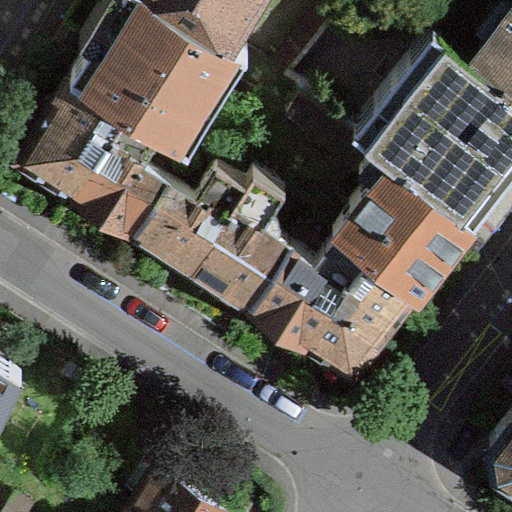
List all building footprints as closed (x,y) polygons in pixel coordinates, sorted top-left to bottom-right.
[(246,41),(229,31),(178,0),(109,0),(80,49),(71,63),(126,97),(160,117),(188,135),(246,41)] [(247,0),(178,0),(229,31),(247,0)] [(511,0),(487,0),(478,12),(488,20),(470,43),(511,75),(511,0)] [(511,158),(511,75),(470,43),(432,13),(353,115),(473,209),(510,162),(511,158)] [(19,149),(72,183),(126,97),(71,63),(54,90),(44,93),(32,112),(34,123),(19,149)] [(301,75),(283,105),(355,162),(359,157),(371,166),(334,214),(340,219),(369,242),(417,280),(435,257),(473,209),(353,115),(308,79),(301,75)] [(132,222),(166,168),(138,151),(160,117),(126,97),(72,183),(71,183),(132,222)] [(190,259),(247,171),(216,152),(194,186),(166,168),(132,222),(154,236),(190,259)] [(283,179),(253,160),(247,171),(190,259),(199,264),(248,296),(289,232),(262,213),(283,179)] [(248,296),(258,303),(307,334),(369,242),(340,219),(316,250),(289,232),(248,296)] [(369,242),(307,334),(352,362),(357,356),(368,354),(382,336),(381,325),(400,302),(417,280),(369,242)] [(511,466),(511,401),(511,402),(511,401),(489,428),(494,455),(511,466)] [(241,511),(244,507),(168,459),(147,492),(136,485),(121,509),(125,511),(241,511)]
